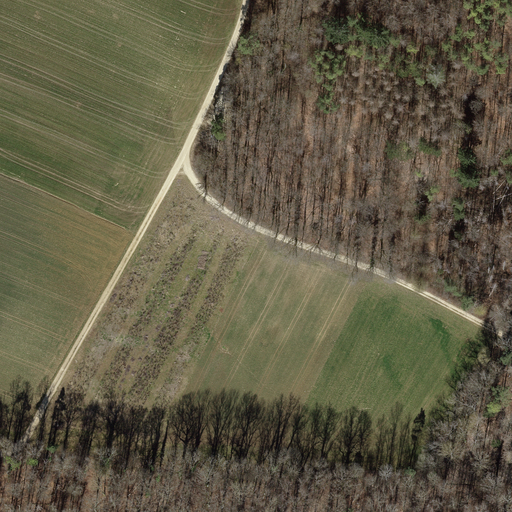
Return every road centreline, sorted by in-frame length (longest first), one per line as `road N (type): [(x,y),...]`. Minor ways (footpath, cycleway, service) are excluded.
road 1 (track): [(246,0),(182,158),(20,457)]
road 2 (track): [(182,158),(231,213),(398,279),(511,340)]
